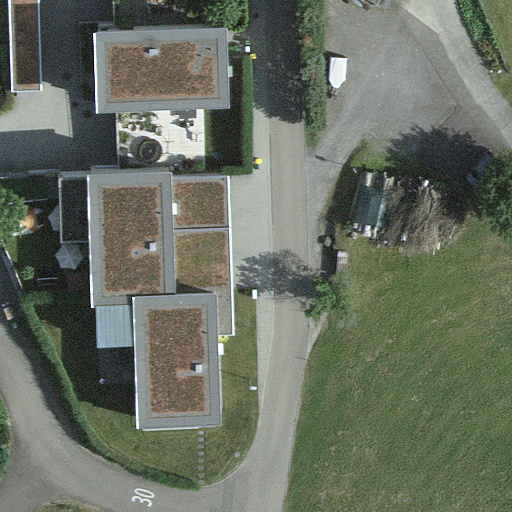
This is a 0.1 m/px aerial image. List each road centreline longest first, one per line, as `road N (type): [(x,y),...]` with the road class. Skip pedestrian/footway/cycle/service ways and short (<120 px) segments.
road 1 (residential): [(281,0),(294,308),(263,511)]
road 2 (residential): [(203,511),(148,504),(42,466),(0,346)]
road 3 (unknown): [(248,0),(213,33),(154,65),(54,99),(0,130)]
road 4 (track): [(511,214),(406,0)]
